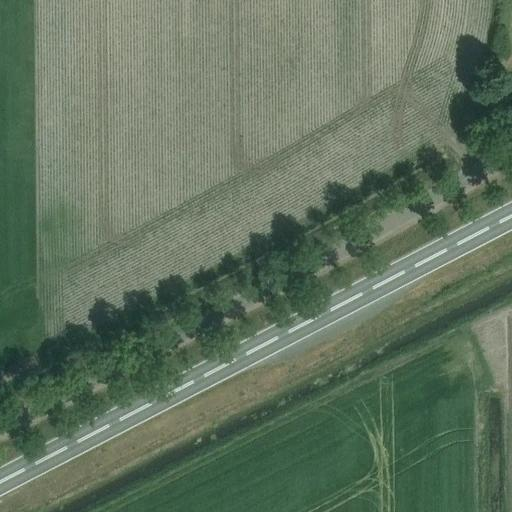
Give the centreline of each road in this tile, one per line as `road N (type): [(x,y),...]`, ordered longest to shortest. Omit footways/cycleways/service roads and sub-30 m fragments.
road 1 (unclassified): [(0,444),(511,162)]
road 2 (trunk): [(0,483),(511,215)]
